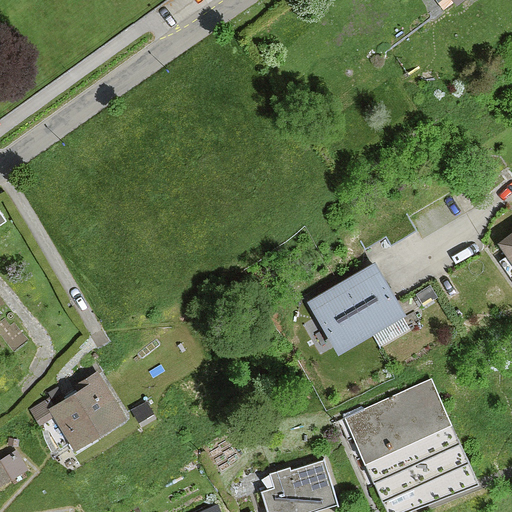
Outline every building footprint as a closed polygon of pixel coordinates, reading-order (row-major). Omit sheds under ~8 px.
[(456,0),(435,0),(443,10),(456,0)] [(402,204),(354,232),(365,249),(386,237),(390,245),(417,230),(402,204)] [(511,233),(501,242),(509,253),(499,261),(511,278),(511,233)] [(374,265),(311,302),(339,349),(401,313),(374,265)] [(430,287),(417,294),(423,304),(436,297),(430,287)] [(55,407),(53,408),(55,413),(76,445),(122,416),(96,374),(79,385),(82,390),(55,407)] [(430,379),(352,413),(356,421),(364,439),(368,449),(372,459),(377,468),(392,503),(395,511),(399,511),(474,479),(466,459),(457,439),(449,420),(430,379)] [(40,422),(55,413),(53,408),(55,407),(49,398),(32,409),(40,422)] [(147,403),(133,411),(138,419),(152,411),(147,403)] [(15,453),(0,462),(0,480),(23,467),(15,453)] [(274,487),(261,491),(267,511),(308,511),(338,502),(324,459),(291,469),(290,466),(270,473),(274,487)]
